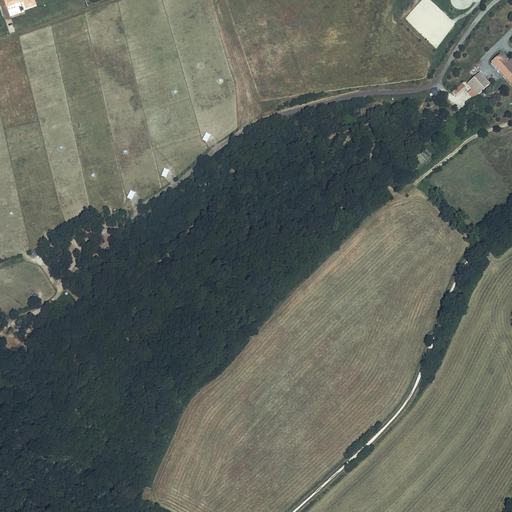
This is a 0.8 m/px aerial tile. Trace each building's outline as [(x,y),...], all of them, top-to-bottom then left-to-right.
[(4,0),(6,6),(22,0),(25,8),(36,4),(34,0),(4,0)] [(502,58),(499,55),(491,62),(511,86),(511,68),(507,62),(502,58)] [(487,87),(476,75),(467,83),(478,95),(487,87)] [(462,83),(451,92),(455,96),(465,87),(462,83)] [(505,92),(503,89),(496,94),(499,97),(505,92)] [(205,133),(201,141),(207,143),(210,135),(205,133)] [(160,177),(165,179),(169,171),(164,169),(160,177)] [(130,191),(126,198),(131,201),(135,193),(130,191)]
